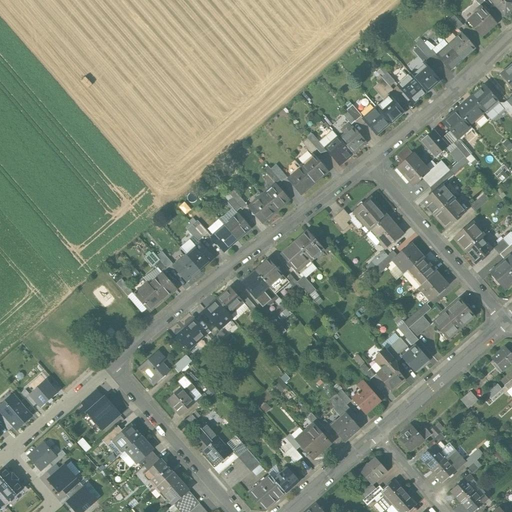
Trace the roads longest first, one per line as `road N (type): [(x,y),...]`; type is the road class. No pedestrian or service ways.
road 1 (residential): [(375,161),(113,365)]
road 2 (residential): [(375,161),(510,322)]
road 3 (residential): [(113,365),(239,511)]
road 4 (residential): [(511,40),(375,161)]
road 5 (residential): [(382,436),(510,322)]
road 6 (residential): [(8,452),(113,365)]
